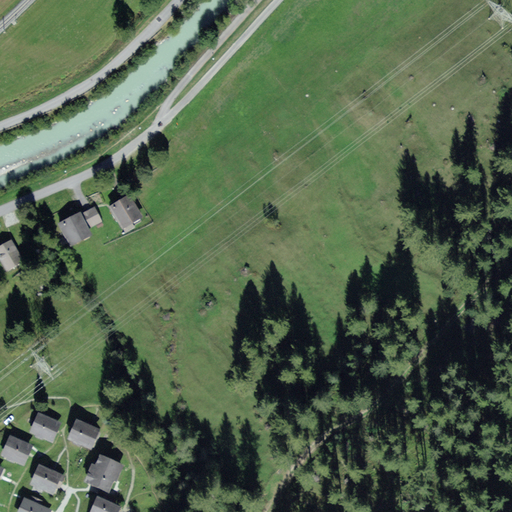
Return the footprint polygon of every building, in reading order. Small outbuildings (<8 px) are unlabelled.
[(113,210),(123,227),(143,215),(129,191),(108,203),(113,210)] [(86,207),(91,220),(100,216),(94,203),(86,207)] [(62,231),(69,242),(92,230),(80,208),(57,220),(62,231)] [(0,241),(0,255),(6,266),(22,257),(10,236),(2,241),(0,241)] [(36,408),(28,429),(51,438),(55,427),(59,417),(36,408)] [(76,414),(66,435),(88,445),(93,433),(97,424),(76,414)] [(7,432),(0,450),(0,451),(22,461),(26,451),(30,441),(7,432)] [(94,449),(82,478),(93,483),(106,488),(118,459),(94,449)] [(30,481),(52,490),(55,480),(60,469),(38,460),(30,481)] [(24,495),(16,511),(45,511),(48,505),(24,495)] [(103,500),(92,496),(86,511),(113,511),(116,504),(103,500)]
